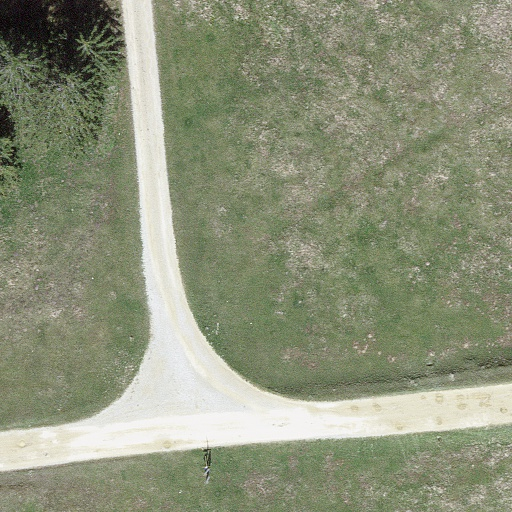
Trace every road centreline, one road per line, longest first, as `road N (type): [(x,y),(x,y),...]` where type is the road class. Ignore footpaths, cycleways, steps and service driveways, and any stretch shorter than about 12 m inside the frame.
road 1 (track): [(183,426),(143,0)]
road 2 (track): [(511,396),(183,426)]
road 3 (track): [(183,426),(0,451)]
